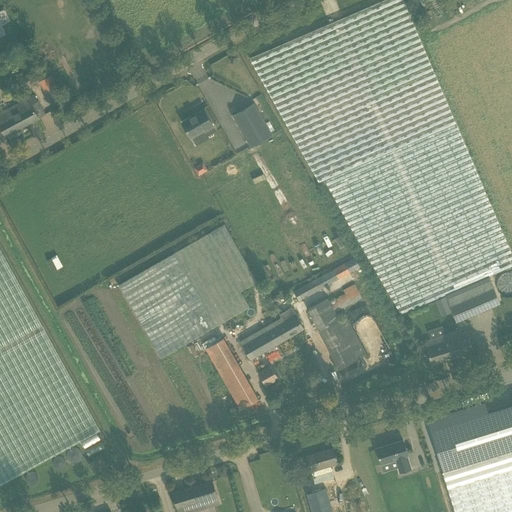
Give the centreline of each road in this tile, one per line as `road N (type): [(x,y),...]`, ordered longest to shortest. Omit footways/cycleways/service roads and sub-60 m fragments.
road 1 (unclassified): [(34,511),(511,362)]
road 2 (tertiary): [(0,165),(291,0)]
